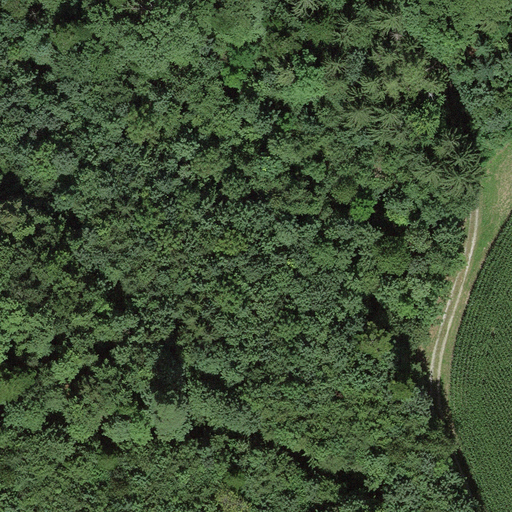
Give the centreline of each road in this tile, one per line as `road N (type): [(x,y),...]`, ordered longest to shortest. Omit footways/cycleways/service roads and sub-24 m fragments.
road 1 (track): [(471,511),(430,400),(476,204),(469,135),(436,29),(407,0)]
road 2 (track): [(381,511),(341,478),(263,437),(75,433),(0,417)]
